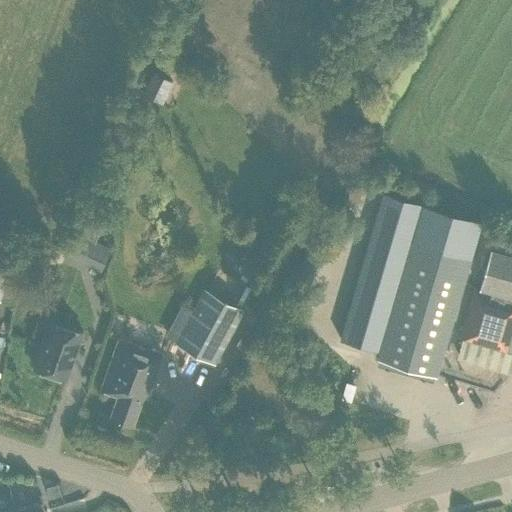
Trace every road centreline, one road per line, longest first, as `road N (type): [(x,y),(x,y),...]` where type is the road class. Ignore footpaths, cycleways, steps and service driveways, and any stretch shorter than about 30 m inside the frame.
road 1 (secondary): [(339,511),(511,464)]
road 2 (unclassified): [(147,511),(134,494),(0,448)]
